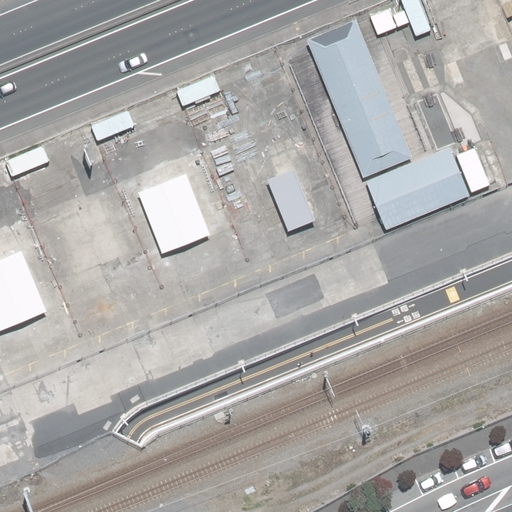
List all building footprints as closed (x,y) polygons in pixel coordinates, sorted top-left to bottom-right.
[(370,19),(379,40),(379,41),(410,28),(416,42),(436,34),(421,0),(399,0),(402,5),(370,19)] [(357,21),(309,41),(365,177),(413,157),(357,21)] [(220,75),(175,94),(182,112),(228,93),(220,75)] [(135,110),(89,129),(97,146),(142,128),(135,110)] [(45,146),(0,164),(0,165),(7,183),(53,164),(45,146)] [(451,148),(368,182),(388,229),(471,195),(451,148)]
